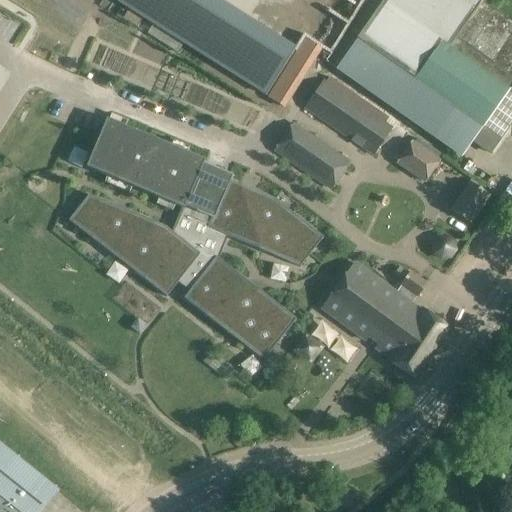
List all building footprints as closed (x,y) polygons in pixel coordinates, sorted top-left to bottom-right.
[(113,0),(129,10),(135,0),(113,0)] [(216,0),(135,0),(129,10),(264,94),(293,48),(216,0)] [(357,40),(336,71),(461,159),(472,143),(488,154),(511,119),(511,53),(502,47),(511,32),(511,23),(481,2),(478,0),(382,0),(355,39),(357,40)] [(511,32),(502,47),(511,53),(511,32)] [(323,82),(305,108),(374,156),(393,129),(323,82)] [(107,119),(99,138),(93,152),(99,155),(93,170),(101,173),(101,174),(183,209),(173,233),(166,227),(89,195),(69,221),(167,298),(180,282),(184,285),(191,291),(184,299),(248,349),(249,349),(258,356),(276,333),(283,338),(297,320),(217,258),(226,237),(294,265),(304,252),(310,256),(324,238),(275,200),(231,181),(233,177),(204,164),(205,161),(107,119)] [(275,151),(331,190),(350,163),(294,125),(275,151)] [(409,142),(395,163),(424,183),(438,162),(409,142)] [(454,212),(471,224),(488,199),(471,187),(454,212)] [(414,380),(449,329),(422,310),(421,312),(354,264),(323,309),(367,342),(369,338),(378,345),(376,348),(390,359),(388,362),(414,380)] [(427,284),(410,271),(408,274),(400,268),(392,278),(401,284),(399,286),(416,299),(427,284)] [(309,331),(334,352),(345,339),(319,318),(309,331)] [(40,511),(51,500),(57,492),(58,491),(0,444),(0,511),(40,511)]
